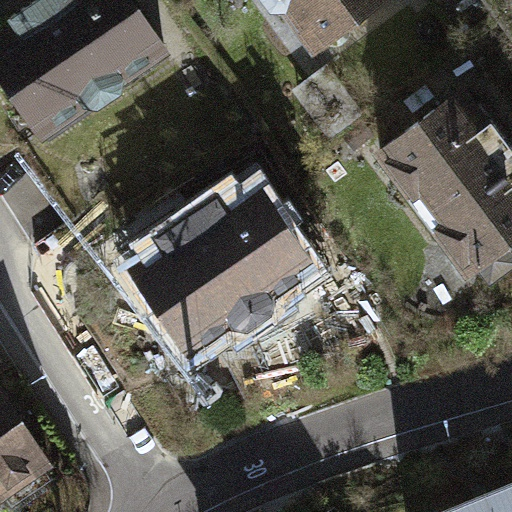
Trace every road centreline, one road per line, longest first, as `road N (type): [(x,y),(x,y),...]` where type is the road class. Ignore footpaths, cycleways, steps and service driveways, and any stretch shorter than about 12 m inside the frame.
road 1 (residential): [(154,511),(302,447),(511,379)]
road 2 (residential): [(154,511),(0,255)]
